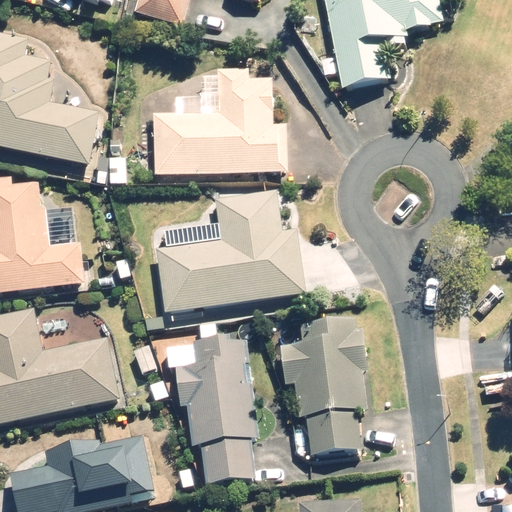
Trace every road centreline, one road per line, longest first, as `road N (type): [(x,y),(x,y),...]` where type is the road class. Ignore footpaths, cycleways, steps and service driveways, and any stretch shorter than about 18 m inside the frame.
road 1 (residential): [(412,281),(377,249),(357,211),(363,169),(389,151),(414,149),(442,177),(445,236)]
road 2 (residential): [(435,511),(412,281)]
